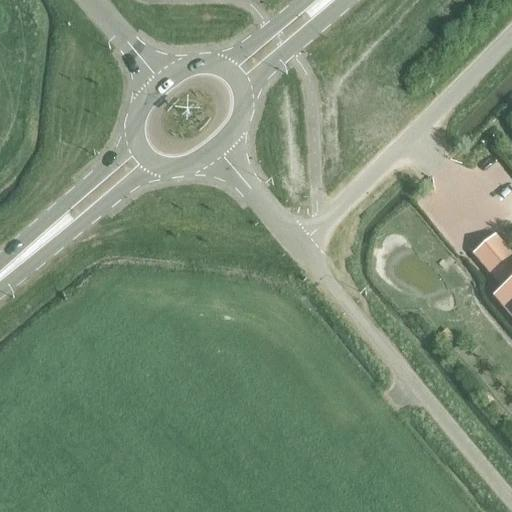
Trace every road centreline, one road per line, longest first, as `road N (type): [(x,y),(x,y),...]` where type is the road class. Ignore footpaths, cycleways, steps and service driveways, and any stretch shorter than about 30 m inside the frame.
road 1 (unclassified): [(511,503),(298,247)]
road 2 (unclassified): [(317,228),(511,34)]
road 3 (secondary): [(0,280),(156,165)]
road 4 (secondary): [(134,139),(0,271)]
road 5 (secondary): [(242,101),(263,70),(341,0)]
road 6 (unclassified): [(298,247),(215,149)]
